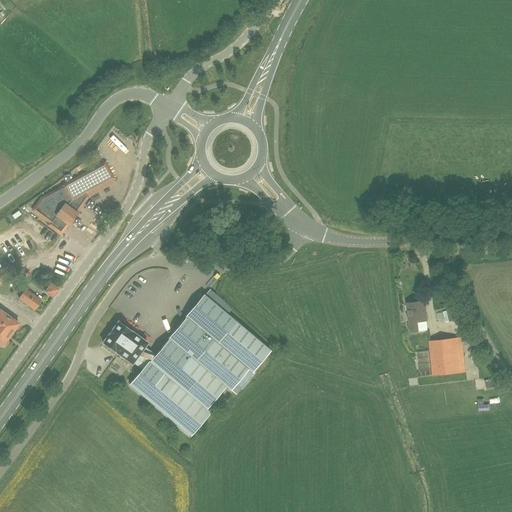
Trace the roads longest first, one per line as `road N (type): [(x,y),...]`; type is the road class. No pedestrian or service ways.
road 1 (unclassified): [(0,473),(71,375),(90,324),(124,278),(152,262),(273,263),(307,232)]
road 2 (unclassified): [(0,384),(123,213),(144,144),(167,107)]
road 3 (tertiary): [(0,203),(73,150),(116,100),(135,94),(167,107)]
road 4 (primary): [(200,160),(106,264),(84,301)]
road 5 (primary): [(84,301),(131,246),(214,176)]
road 6 (unclassified): [(511,379),(435,248)]
road 7 (primary): [(0,414),(84,301)]
road 8 (tertiary): [(435,248),(307,232)]
road 9 (unclassified): [(167,107),(195,69),(239,44),(258,20)]
